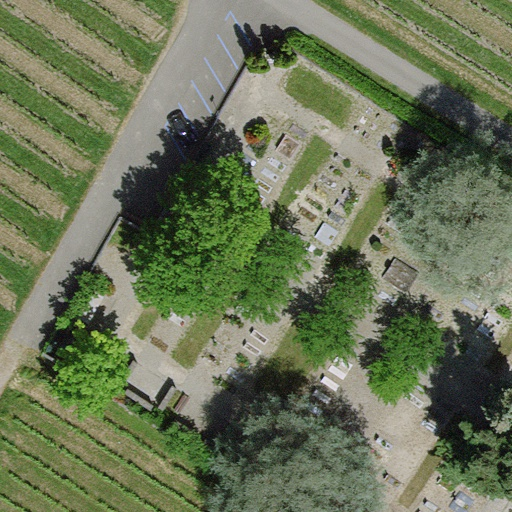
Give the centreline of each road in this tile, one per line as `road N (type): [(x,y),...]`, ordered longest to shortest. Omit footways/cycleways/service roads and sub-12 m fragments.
road 1 (unclassified): [(213,0),(22,341)]
road 2 (unclassified): [(274,0),(511,149)]
